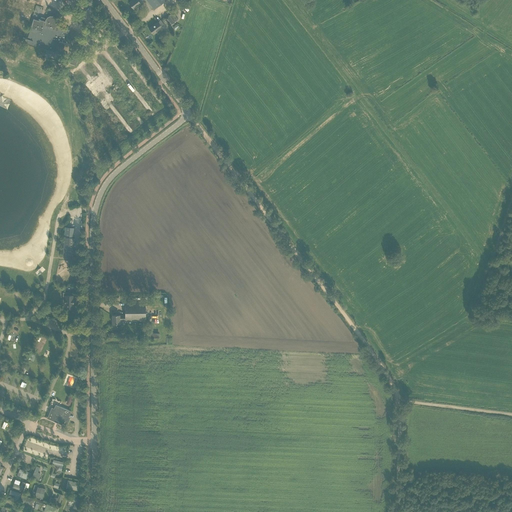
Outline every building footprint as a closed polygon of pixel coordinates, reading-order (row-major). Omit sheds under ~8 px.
[(132,0),(129,3),(133,9),(140,3),(139,2),(142,0),(146,0),(153,10),(167,0),(132,0)] [(170,27),(175,23),(168,15),(163,18),(170,27)] [(55,18),(53,16),(50,16),(47,17),(45,20),(45,21),(44,21),(44,19),(40,18),(40,19),(39,19),(38,19),(40,20),(40,21),(33,19),(31,28),(30,28),(36,30),(32,44),(56,51),(59,41),(64,43),(68,30),(66,29),(67,28),(64,27),(64,29),(56,26),(57,23),(57,20),(55,18)] [(164,26),(165,25),(160,20),(149,29),(153,34),(159,29),(161,32),(165,28),(164,26)] [(72,257),(74,238),(64,237),(62,257),(72,257)] [(42,266),(36,272),(38,275),(45,269),(42,266)] [(73,295),(68,295),(68,292),(63,292),(63,298),(65,298),(65,305),(63,305),(63,310),(68,310),(68,308),(73,308),(73,303),(73,299),(73,295)] [(125,321),(145,321),(145,302),(125,302),(125,316),(119,316),(119,315),(112,315),(112,324),(119,324),(119,321),(125,320),(125,321)] [(52,375),(54,369),(47,366),(45,373),(52,375)] [(67,417),(70,411),(56,405),(54,410),(52,409),(48,418),(61,423),(61,422),(66,424),(69,418),(67,417)] [(42,472),(38,471),(40,466),(37,465),(32,478),(39,480),(42,472)] [(18,476),(27,478),(28,476),(30,476),(31,471),(19,468),(18,476)] [(78,490),(80,482),(66,479),(64,487),(78,490)] [(35,496),(43,499),(46,488),(38,486),(35,496)] [(56,493),(55,498),(52,497),(51,501),(62,502),(63,494),(56,493)] [(31,507),(35,499),(23,494),(19,501),(31,507)] [(46,511),(57,511),(59,508),(47,503),(44,511),(46,511)]
